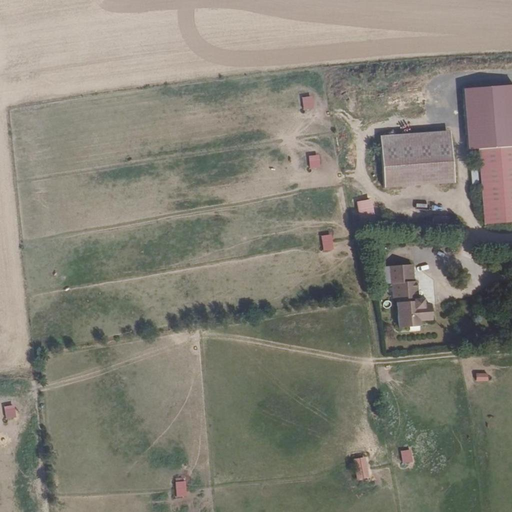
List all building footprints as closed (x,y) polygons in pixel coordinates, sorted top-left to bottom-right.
[(478,149),(511,146),(511,84),(464,88),(468,150),(478,149)] [(345,91),(335,93),(338,106),(348,104),(345,91)] [(313,109),(312,97),(302,97),(303,109),(313,109)] [(379,136),(380,147),(450,142),(450,130),(379,136)] [(450,142),(380,147),(383,188),(453,184),(450,142)] [(511,146),(478,149),(483,224),(511,222),(511,146)] [(308,155),(309,169),(319,168),(318,155),(308,155)] [(356,202),(361,227),(375,224),(371,199),(356,202)] [(331,234),(320,236),(323,252),(334,250),(331,234)] [(392,284),(395,283),(396,298),(398,328),(419,326),(419,320),(431,320),(430,305),(423,305),(422,299),(418,300),(417,281),(413,281),(412,265),(389,267),(390,284),(392,284)] [(462,376),(463,383),(474,382),(474,375),(462,376)] [(4,406),(6,419),(16,418),(14,405),(4,406)] [(407,452),(400,453),(402,464),(409,462),(407,452)] [(365,457),(352,459),(356,479),(369,477),(365,457)] [(176,482),(175,483),(176,497),(187,496),(185,481),(182,482),(176,482)]
